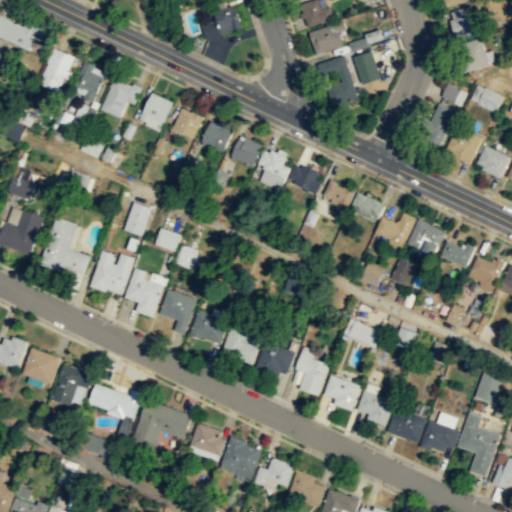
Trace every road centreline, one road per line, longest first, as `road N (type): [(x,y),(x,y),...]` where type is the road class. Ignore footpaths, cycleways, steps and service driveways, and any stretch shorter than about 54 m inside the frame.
road 1 (residential): [(484,511),(0,283)]
road 2 (tertiary): [(374,157),(45,0)]
road 3 (tertiary): [(374,157),(420,58),(405,0)]
road 4 (tertiary): [(511,222),(374,157)]
